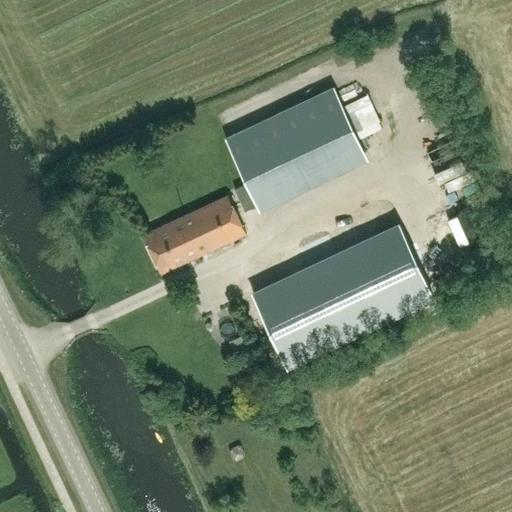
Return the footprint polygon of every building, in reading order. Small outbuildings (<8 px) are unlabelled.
[(369,161),(340,82),(227,123),(256,202),(369,161)] [(161,272),(246,233),(228,194),(143,234),(161,272)] [(421,279),(386,206),(240,274),(275,348),(421,279)] [(319,215),(323,226),(342,220),(338,209),(319,215)] [(277,455),(286,450),(273,425),(264,430),(277,455)]
